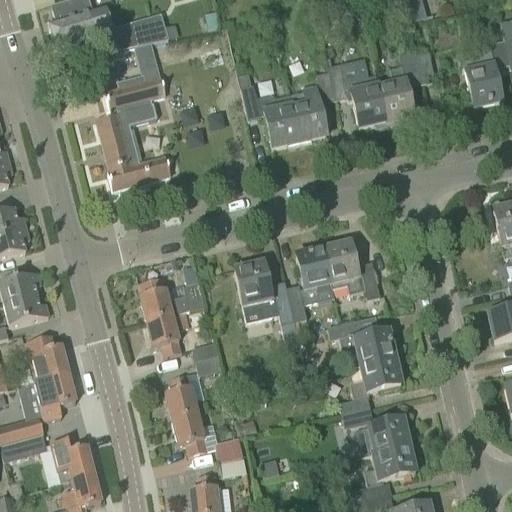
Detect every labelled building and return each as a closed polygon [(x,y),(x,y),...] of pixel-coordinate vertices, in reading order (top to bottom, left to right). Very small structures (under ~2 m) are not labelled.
[(418,0),(393,0),(395,6),(402,30),(425,23),(418,0)] [(54,26),(46,29),(54,54),(73,48),(107,38),(110,37),(111,37),(106,18),(93,22),(91,16),(77,20),(72,4),(50,10),(54,23),(54,26)] [(217,32),(213,18),(202,21),(206,35),(217,32)] [(135,51),(166,44),(159,19),(128,28),(135,51)] [(511,45),(503,47),(510,75),(511,74),(511,45)] [(510,75),(503,47),(474,53),(476,64),(466,66),(462,67),(468,94),(472,114),(499,108),(493,79),(497,78),(510,75)] [(150,49),(133,53),(137,67),(154,63),(150,49)] [(375,87),(384,128),(411,122),(404,93),(421,89),(414,61),(413,57),(396,60),(399,73),(388,76),(389,84),(375,87)] [(416,60),(414,61),(421,89),(433,86),(427,58),(416,60)] [(338,71),(326,74),(327,78),(333,106),(345,103),(346,106),(350,105),(357,134),(384,128),(375,87),(374,81),(358,84),(358,81),(341,85),(338,71)] [(327,78),(315,80),(318,92),(322,109),(333,106),(327,78)] [(112,115),(114,120),(95,125),(108,177),(106,178),(111,196),(133,190),(134,193),(147,190),(147,187),(168,181),(164,163),(153,166),(151,158),(148,152),(143,149),(137,148),(133,149),(128,131),(140,128),(140,130),(145,128),(145,126),(146,126),(151,123),(155,120),(157,117),(159,112),(159,105),(159,103),(163,101),(159,83),(143,87),(141,81),(116,87),(118,94),(104,98),(108,115),(112,115)] [(252,90),(239,93),(246,126),(260,123),(259,122),(263,121),(270,154),(297,148),(286,101),(272,105),(271,101),(256,105),(252,90)] [(301,98),(286,101),(297,148),(324,142),(317,110),(322,109),(318,92),(301,96),(301,98)] [(8,168),(0,170),(0,193),(7,192),(4,182),(11,180),(8,168)] [(511,211),(492,216),(503,265),(511,262),(511,211)] [(0,240),(25,234),(22,223),(15,224),(13,214),(0,217),(0,240)] [(28,246),(25,234),(0,240),(0,263),(24,257),(21,248),(28,246)] [(362,305),(362,306),(378,302),(371,274),(355,278),(355,277),(348,249),(321,255),(329,289),(330,294),(345,291),(347,300),(360,297),(362,305)] [(321,255),(294,262),(305,310),(317,307),(333,304),(330,294),(329,289),(321,255)] [(292,328),(284,294),(268,298),(261,269),(232,276),(243,321),(259,317),(261,325),(277,322),(279,331),(292,328)] [(36,279),(17,284),(0,288),(0,302),(2,310),(35,302),(33,293),(39,291),(36,279)] [(170,321),(170,320),(188,316),(204,312),(198,287),(181,292),(184,302),(167,306),(161,284),(136,290),(139,301),(138,302),(145,328),(170,321)] [(305,325),(301,311),(297,291),(284,294),(292,328),(293,327),(305,325)] [(38,311),(35,302),(2,310),(8,332),(28,327),(47,322),(44,309),(38,311)] [(511,313),(487,319),(493,347),(511,342),(511,313)] [(184,317),(170,321),(145,328),(151,354),(160,352),(162,363),(180,359),(174,335),(188,331),(184,317)] [(284,352),(285,352),(284,350),(297,347),(297,349),(298,349),(293,327),(292,328),(279,331),(284,352)] [(354,327),(335,331),(325,333),(328,346),(337,344),(345,375),(359,372),(392,364),(386,337),(358,343),(354,327)] [(32,388),(66,380),(59,352),(51,354),(48,344),(23,350),(32,388)] [(199,351),(190,354),(193,367),(216,362),(213,348),(199,351)] [(216,362),(193,367),(196,381),(219,375),(216,362)] [(392,364),(359,372),(362,386),(348,389),(351,406),(337,409),(340,422),(368,415),(365,403),(367,403),(366,398),(399,391),(392,364)] [(30,406),(37,404),(43,427),(59,423),(57,413),(74,408),(66,380),(45,385),(32,388),(26,390),(30,406)] [(163,400),(169,426),(196,419),(193,419),(190,407),(193,407),(187,382),(168,386),(171,397),(163,400)] [(371,427),(368,415),(340,422),(343,434),(371,427)] [(206,457),(196,419),(169,426),(176,452),(184,449),(187,461),(206,457)] [(250,424),(239,427),(242,438),(253,435),(250,423),(250,424)] [(0,451),(41,440),(37,424),(0,434),(0,451)] [(353,436),(349,441),(357,446),(361,462),(369,461),(407,452),(400,425),(353,436)] [(41,440),(0,451),(0,455),(3,467),(45,455),(41,440)] [(237,443),(213,449),(214,454),(217,467),(241,462),(238,446),(237,443)] [(70,486),(92,480),(85,452),(68,456),(65,446),(49,450),(59,489),(70,486)] [(407,452),(369,461),(372,476),(361,478),(365,494),(345,498),(348,511),(388,502),(384,485),(413,479),(407,452)] [(241,462),(217,467),(221,483),(244,478),(244,475),(241,462)] [(92,480),(70,486),(73,496),(62,499),(65,511),(86,511),(99,508),(92,480)] [(216,511),(213,482),(195,484),(196,495),(188,496),(189,511),(216,511)] [(352,510),(348,511),(426,511),(426,510),(417,511),(390,511),(388,502),(352,510)]
